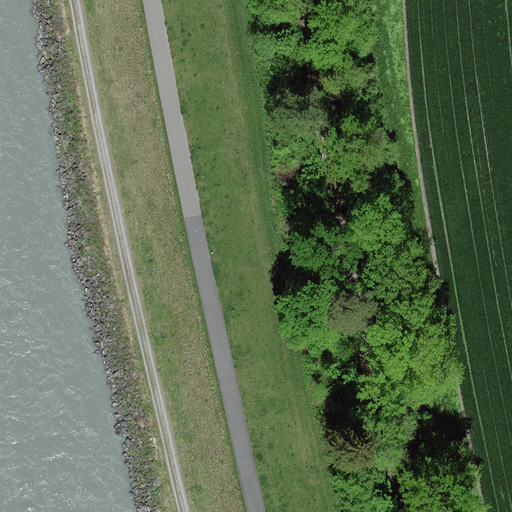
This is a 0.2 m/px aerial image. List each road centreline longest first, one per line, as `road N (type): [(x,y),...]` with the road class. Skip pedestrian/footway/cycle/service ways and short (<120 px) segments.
road 1 (track): [(405,511),(297,0)]
road 2 (track): [(187,511),(82,0)]
